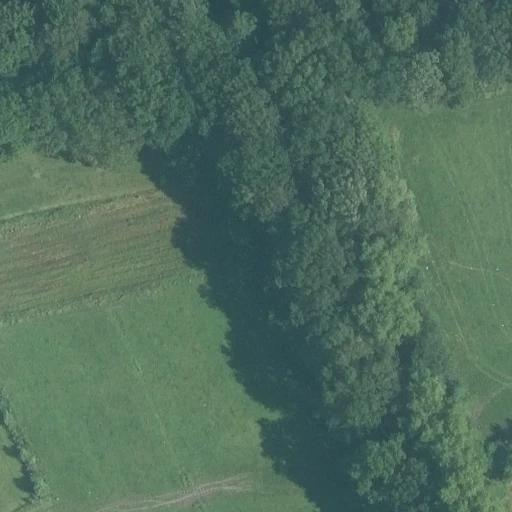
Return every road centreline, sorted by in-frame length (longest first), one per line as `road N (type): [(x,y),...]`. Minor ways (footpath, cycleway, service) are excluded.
road 1 (track): [(511,14),(0,113)]
road 2 (track): [(247,63),(443,511)]
road 3 (track): [(411,438),(378,455),(142,511)]
